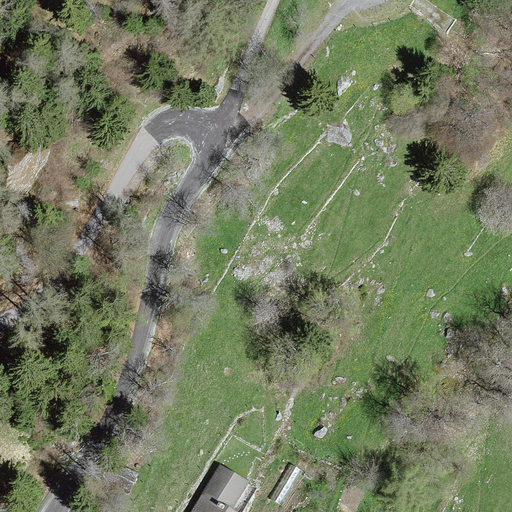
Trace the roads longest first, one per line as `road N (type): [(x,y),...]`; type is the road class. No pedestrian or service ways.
road 1 (unclassified): [(50,511),(123,392),(167,227),(212,155),(207,132)]
road 2 (unclassified): [(207,132),(178,122),(151,135),(58,284),(0,321)]
road 3 (residential): [(207,132),(228,112),(275,0)]
